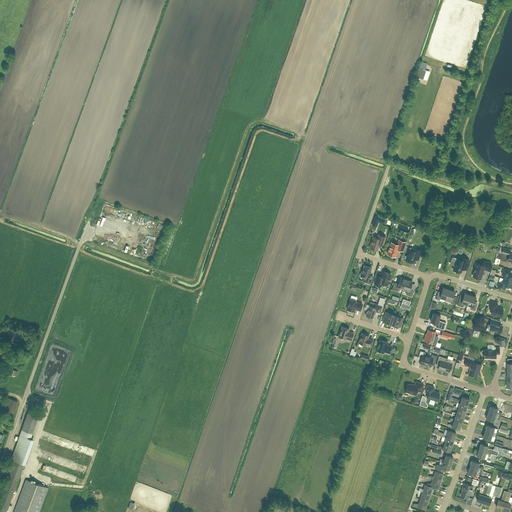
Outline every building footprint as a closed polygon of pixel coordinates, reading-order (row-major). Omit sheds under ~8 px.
[(416,77),(423,80),(426,71),(419,68),(416,77)] [(383,245),(386,237),(378,234),(377,238),(373,236),(370,247),(377,250),(379,243),(383,245)] [(403,250),(405,242),(399,239),(397,244),(391,242),(387,253),(395,256),(398,249),(403,250)] [(511,253),(509,252),(510,249),(503,247),(501,252),(508,255),(507,260),(511,261),(511,264),(511,265),(511,253)] [(413,262),(414,258),(418,259),(419,256),(421,250),(414,248),(414,251),(408,249),(407,251),(408,253),(407,255),(405,255),(404,259),(413,262)] [(461,272),(462,268),(466,269),(467,265),(469,259),(462,257),(461,260),(457,258),(453,270),(454,270),(454,271),(456,272),(457,271),(461,272)] [(489,270),(491,263),(483,260),(482,264),(476,263),(474,268),(475,268),(473,276),(481,278),(484,269),(489,270)] [(370,271),(372,267),(364,265),(362,271),(360,275),(364,276),(363,281),(370,283),(373,276),(369,274),(370,274),(370,272),(370,271)] [(503,278),(511,280),(511,274),(510,273),(511,270),(503,268),(501,273),(504,274),(503,278)] [(377,276),(374,283),(381,286),(381,287),(387,289),(387,288),(388,288),(388,287),(387,287),(388,284),(387,284),(391,274),(383,271),(381,277),(377,275),(377,276)] [(403,289),(406,279),(400,277),(398,284),(394,282),(392,289),(397,291),(400,288),(403,289)] [(511,280),(503,278),(502,282),(499,281),(497,287),(505,289),(506,286),(511,287),(511,286),(511,280)] [(406,279),(403,289),(406,290),(406,294),(412,296),(414,289),(410,288),(412,281),(406,279)] [(446,299),(449,289),(443,287),(441,292),(438,291),(436,298),(439,299),(440,297),(446,299)] [(449,289),(446,299),(452,300),(451,303),(454,304),(456,297),(453,296),(455,291),(449,289)] [(467,304),(470,295),(464,293),(462,299),(459,298),(457,305),(463,307),(464,303),(467,304)] [(470,295),(467,304),(470,305),(469,309),(475,310),(477,304),(474,303),(476,296),(470,295)] [(367,304),(365,308),(368,309),(366,315),(369,316),(370,317),(372,318),(372,317),(373,317),(374,314),(375,314),(376,311),(380,313),(383,306),(385,298),(380,297),(378,304),(375,303),(374,307),(369,305),(367,304)] [(360,310),(362,304),(357,302),(357,301),(350,299),(347,309),(354,311),(355,308),(360,310)] [(501,316),(502,313),(503,312),(504,310),(503,309),(500,308),(500,307),(497,306),(498,303),(491,301),(489,307),(492,308),(491,313),(501,316)] [(385,322),(391,324),(394,315),(386,312),(384,315),(383,321),(385,322)] [(395,312),(394,315),(391,324),(400,326),(403,318),(400,317),(401,314),(395,312)] [(444,329),(446,322),(439,320),(440,315),(433,312),(430,321),(436,323),(435,326),(444,329)] [(491,318),(489,325),(491,326),(490,330),(500,333),(503,325),(499,324),(500,321),(497,320),(491,318)] [(351,340),(354,333),(348,331),(349,329),(342,326),(339,336),(346,339),(346,338),(351,340)] [(425,337),(424,339),(425,339),(424,341),(432,343),(433,341),(437,342),(438,337),(434,335),(436,331),(428,329),(426,336),(425,337)] [(371,346),(373,340),(368,338),(369,335),(362,333),(359,342),(366,345),(366,344),(371,346)] [(390,353),(392,346),(387,344),(388,342),(380,339),(376,350),(384,352),(385,351),(390,353)] [(496,349),(484,349),(484,350),(482,350),(481,351),(481,353),(482,354),(483,354),(484,354),(484,357),(491,357),(491,358),(496,358),(496,353),(500,353),(499,347),(496,347),(496,349)] [(425,365),(428,355),(425,355),(426,352),(420,350),(418,356),(421,357),(419,363),(425,365)] [(428,355),(425,365),(430,367),(432,361),(435,362),(437,356),(432,354),(431,356),(428,355)] [(443,370),(447,358),(439,356),(437,361),(440,362),(438,369),(441,370),(441,369),(443,370)] [(447,358),(443,370),(446,371),(445,371),(449,372),(451,366),(454,367),(455,361),(447,358)] [(479,369),(481,364),(473,361),(474,360),(467,358),(465,364),(469,366),(469,364),(472,365),(469,373),(472,375),(471,377),(476,378),(477,375),(479,369)] [(421,391),(423,384),(416,381),(415,385),(411,384),(411,385),(407,383),(407,384),(406,384),(406,385),(405,386),(405,387),(406,388),(405,391),(416,394),(417,389),(421,390),(421,391)] [(437,400),(440,393),(436,392),(436,391),(433,390),(434,387),(427,385),(425,391),(429,392),(427,397),(437,400)] [(460,402),(467,405),(470,398),(462,396),(460,401),(451,398),(452,393),(449,392),(447,399),(450,400),(456,402),(460,403),(460,402)] [(2,410),(13,413),(16,400),(6,397),(2,410)] [(465,410),(467,405),(460,402),(460,403),(458,407),(454,405),(454,408),(458,409),(458,408),(465,410)] [(498,408),(490,405),(488,412),(501,416),(502,413),(499,412),(498,413),(496,413),(498,408)] [(463,416),(465,410),(458,408),(458,409),(456,413),(453,411),(452,414),(456,415),(456,414),(463,416)] [(500,419),(501,416),(488,412),(486,418),(494,420),(495,416),(497,417),(497,418),(500,419)] [(461,422),(463,416),(456,414),(456,415),(454,419),(451,417),(450,420),(454,421),(454,420),(461,422)] [(459,429),(461,422),(454,420),(454,421),(452,425),(449,423),(448,426),(452,427),(452,426),(459,429)] [(485,431),(497,435),(499,432),(496,431),(495,432),(493,432),(494,427),(487,424),(485,431)] [(446,436),(454,439),(456,433),(449,430),(447,435),(443,434),(443,433),(439,431),(438,434),(446,437),(446,436)] [(496,438),(497,435),(485,431),(483,437),(490,440),(492,435),(494,436),(493,437),(496,438)] [(452,445),(454,439),(446,436),(446,437),(445,441),(441,440),(440,442),(444,443),(444,442),(452,445)] [(450,451),(452,445),(444,442),(444,443),(443,447),(439,446),(438,448),(442,449),(443,448),(450,451)] [(481,443),(479,449),(491,453),(497,455),(499,451),(490,448),(487,449),(488,445),(481,443)] [(493,448),(501,450),(500,452),(501,452),(501,453),(503,454),(507,452),(508,449),(502,447),(494,445),(493,448)] [(490,457),(491,453),(479,449),(476,455),(484,458),(486,453),(488,454),(487,456),(490,457)] [(443,461),(451,463),(453,457),(446,455),(444,459),(440,458),(439,460),(443,462),(443,461)] [(14,459),(13,462),(8,475),(9,476),(5,488),(3,492),(0,501),(0,511),(6,511),(19,479),(23,465),(24,463),(14,459)] [(470,466),(482,470),(484,467),(481,466),(480,468),(478,467),(479,463),(472,460),(470,466)] [(449,469),(451,463),(443,461),(443,462),(442,465),(437,464),(436,468),(445,471),(446,468),(449,469)] [(482,470),(470,466),(468,472),(475,475),(477,470),(479,471),(478,473),(484,475),(485,471),(482,470)] [(432,478),(441,481),(443,474),(435,471),(433,476),(429,475),(429,477),(432,478)] [(426,484),(433,487),(438,489),(441,481),(432,478),(431,483),(427,483),(426,484)] [(39,511),(48,487),(26,479),(13,511),(39,511)] [(471,494),(472,489),(471,488),(472,485),(464,482),(462,489),(463,489),(461,495),(468,497),(470,493),(471,494)] [(488,485),(489,483),(486,482),(485,484),(482,494),(479,493),(477,500),(483,502),(488,485)] [(488,485),(483,502),(489,504),(491,497),(489,496),(492,486),(493,484),(489,483),(488,485)] [(425,484),(422,491),(431,494),(433,487),(426,484),(425,484)] [(502,508),(507,491),(504,490),(501,500),(498,499),(496,506),(502,508)] [(428,501),(431,494),(422,491),(420,499),(428,501)] [(507,491),(502,508),(508,510),(511,503),(508,502),(511,493),(507,491)] [(426,509),(428,501),(420,499),(418,503),(414,503),(414,505),(426,509)]
